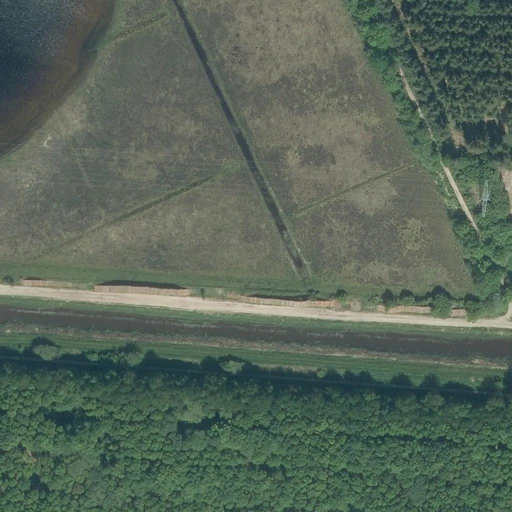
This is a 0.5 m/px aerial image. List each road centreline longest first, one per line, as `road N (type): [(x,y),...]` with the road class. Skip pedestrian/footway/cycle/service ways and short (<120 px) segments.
road 1 (track): [(0,291),(511,324)]
road 2 (track): [(511,307),(363,0)]
